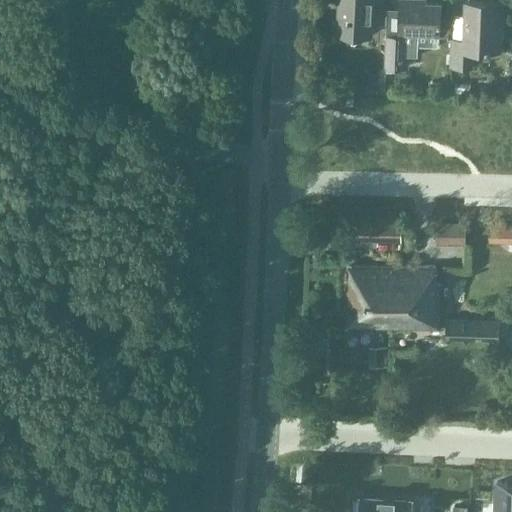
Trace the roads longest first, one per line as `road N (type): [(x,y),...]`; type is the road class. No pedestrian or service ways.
road 1 (tertiary): [(266,435),(282,180)]
road 2 (residential): [(266,435),(511,448)]
road 3 (residential): [(282,180),(511,191)]
road 4 (tertiary): [(282,180),(293,0)]
